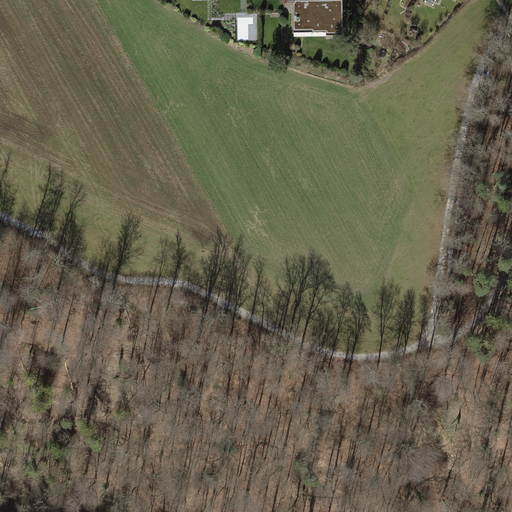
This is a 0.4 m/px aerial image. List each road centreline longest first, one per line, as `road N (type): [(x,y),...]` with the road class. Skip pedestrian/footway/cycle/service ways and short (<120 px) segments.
road 1 (track): [(413,351),(372,362),(343,358),(217,294),(102,273),(0,208)]
road 2 (track): [(511,24),(472,97),(442,253),(413,351)]
road 3 (track): [(511,266),(459,330),(413,351)]
